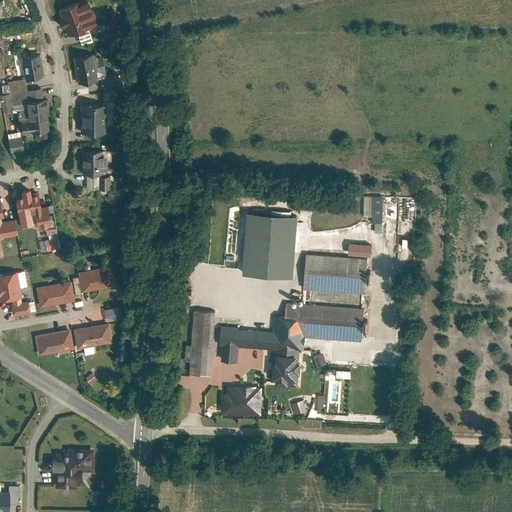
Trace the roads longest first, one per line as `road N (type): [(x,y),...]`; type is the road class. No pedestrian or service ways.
road 1 (tertiary): [(142,0),(158,95),(143,426)]
road 2 (track): [(511,441),(143,426)]
road 3 (residential): [(40,0),(62,74),(67,149),(48,168),(0,178)]
road 4 (residential): [(66,393),(32,441),(30,511)]
